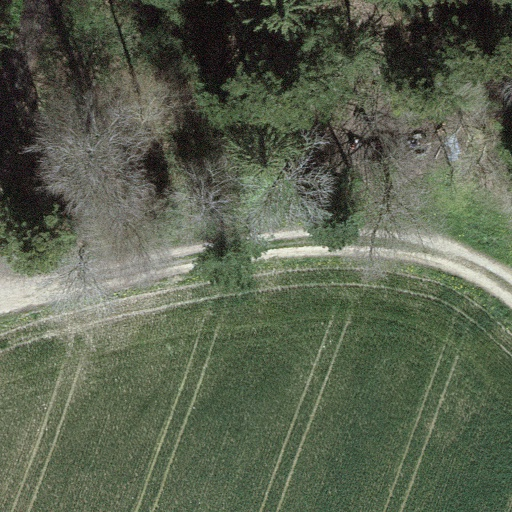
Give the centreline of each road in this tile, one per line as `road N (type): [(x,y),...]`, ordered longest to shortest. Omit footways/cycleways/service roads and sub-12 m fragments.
road 1 (track): [(0,300),(266,244),(355,240),(415,244),(466,259),(511,289)]
road 2 (track): [(45,0),(0,117)]
